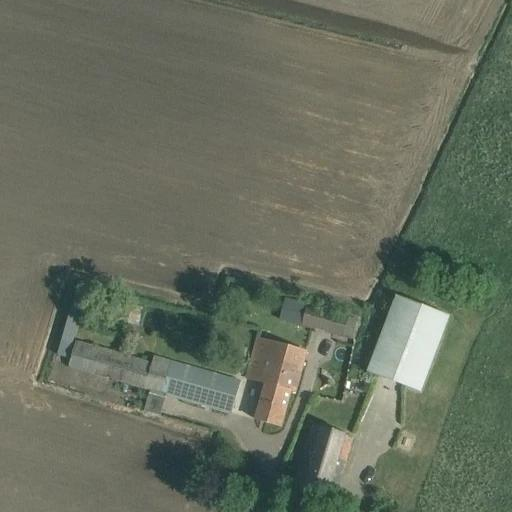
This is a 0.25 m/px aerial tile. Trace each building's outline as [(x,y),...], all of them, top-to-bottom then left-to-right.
[(366,373),(421,394),(450,317),(395,296),(366,373)] [(348,318),(285,300),(279,320),(342,338),(348,318)] [(306,350),(257,337),(246,379),(265,384),(255,421),(280,428),(290,392),(294,393),(306,350)] [(68,369),(149,391),(144,411),(160,415),(165,396),(230,414),(239,382),(154,358),(153,362),(76,341),(68,369)] [(311,427),(312,428),(291,496),(331,508),(352,440),(353,440),(353,439),(312,426),(311,427)]
